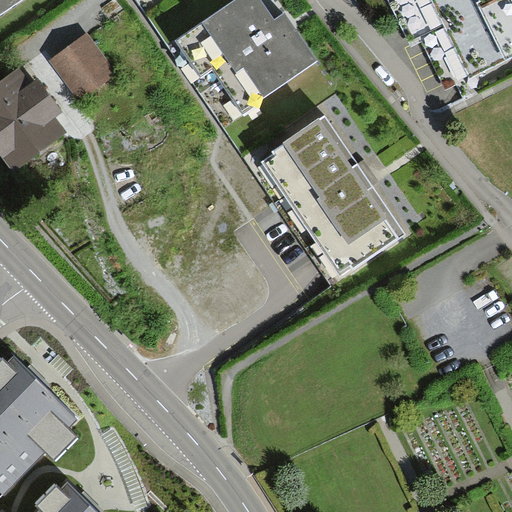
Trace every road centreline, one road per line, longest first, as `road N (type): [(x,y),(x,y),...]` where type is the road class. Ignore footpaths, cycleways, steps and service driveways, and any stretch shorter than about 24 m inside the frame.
road 1 (unknown): [(207,352),(128,240),(52,66),(48,37),(84,0)]
road 2 (tertiary): [(248,511),(182,427),(36,275)]
road 3 (residential): [(327,0),(349,11),(427,124),(511,226)]
